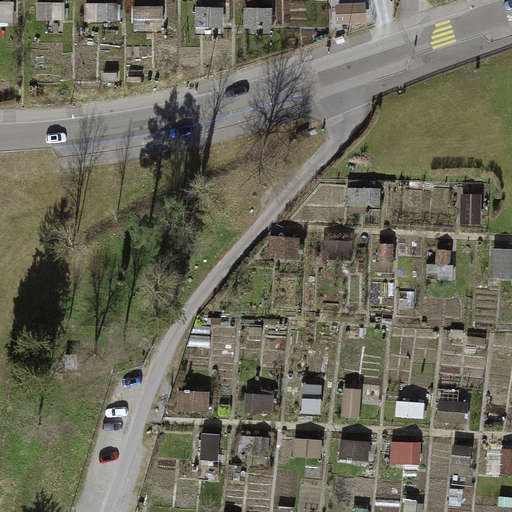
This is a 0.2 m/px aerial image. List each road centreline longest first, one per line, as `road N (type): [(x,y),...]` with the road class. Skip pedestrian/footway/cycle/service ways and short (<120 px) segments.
road 1 (unclassified): [(0,137),(120,129),(247,98),(511,11)]
road 2 (track): [(331,68),(345,112),(341,135),(161,353),(111,511)]
road 3 (track): [(168,343),(136,347),(87,374),(59,407),(21,511)]
